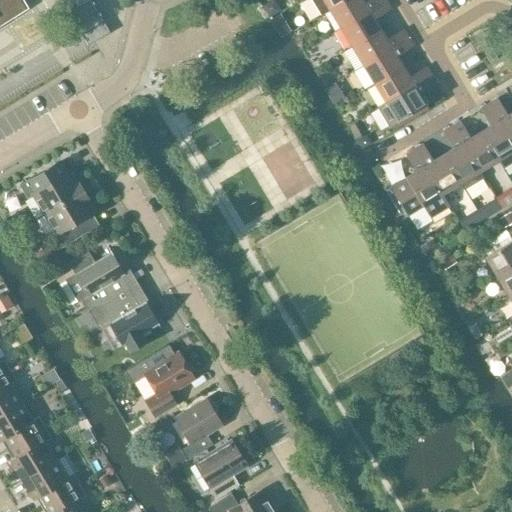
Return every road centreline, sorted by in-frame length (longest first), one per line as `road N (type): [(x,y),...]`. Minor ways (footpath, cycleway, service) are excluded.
road 1 (residential): [(320,511),(75,110)]
road 2 (residential): [(382,154),(465,104),(425,42)]
road 3 (residential): [(75,110),(124,78),(145,0)]
